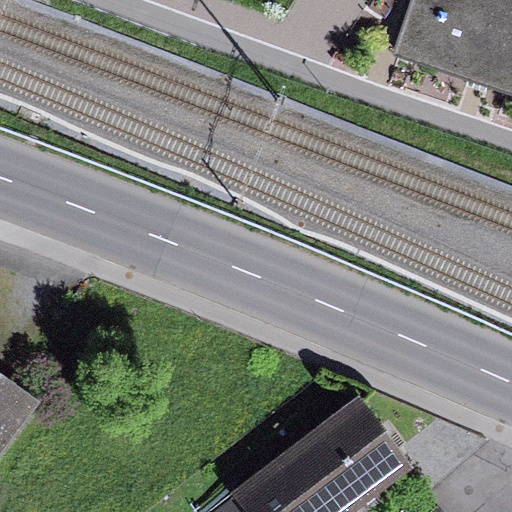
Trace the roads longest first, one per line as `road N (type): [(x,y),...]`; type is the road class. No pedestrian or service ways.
road 1 (primary): [(511,384),(247,271),(0,179)]
road 2 (unknown): [(48,197),(0,328)]
